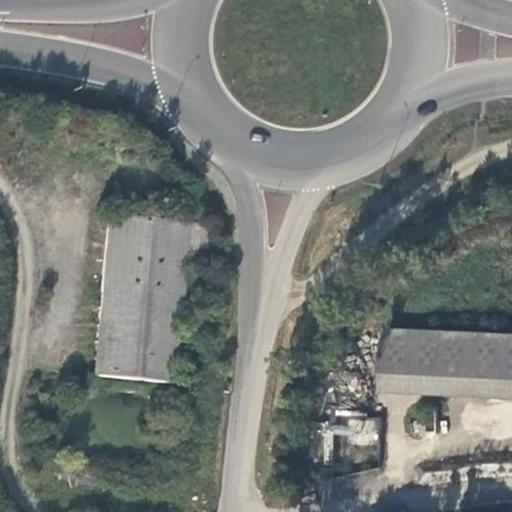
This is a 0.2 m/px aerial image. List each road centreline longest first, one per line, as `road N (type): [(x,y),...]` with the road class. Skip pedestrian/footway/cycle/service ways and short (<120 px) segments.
road 1 (track): [(0,196),(21,272),(8,457),(32,511)]
road 2 (track): [(511,153),(435,190),(313,291),(265,293)]
road 3 (unknown): [(511,495),(239,511)]
road 4 (unclassified): [(265,293),(239,511)]
road 5 (primary): [(0,52),(115,71),(187,98)]
road 6 (tertiary): [(232,150),(265,293)]
road 7 (tertiary): [(265,293),(340,167)]
road 8 (primary): [(143,0),(0,7)]
